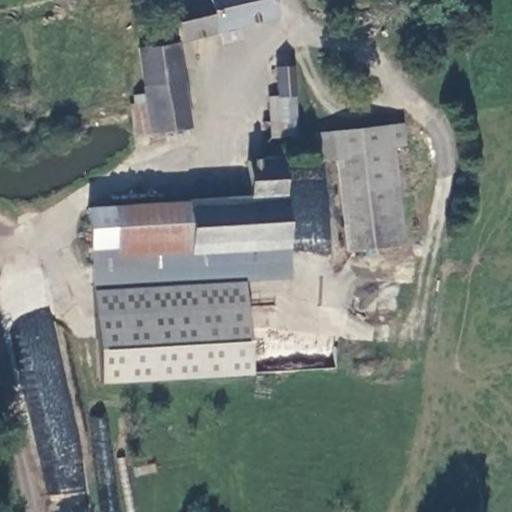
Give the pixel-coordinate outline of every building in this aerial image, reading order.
[(272,17),(268,0),(185,0),(170,4),(179,40),(272,17)] [(178,73),(174,47),(138,53),(150,133),(186,127),(184,114),(178,73)] [(294,96),(295,68),(279,68),(279,96),(294,96)] [(199,69),(178,73),(184,114),(205,110),(199,69)] [(293,134),(294,96),(279,96),(268,96),(268,134),(293,134)] [(340,255),(398,258),(403,135),(323,135),(322,164),(343,165),(340,255)] [(283,245),(282,160),(247,162),(247,200),(187,203),(188,249),(283,245)] [(283,275),(283,245),(188,249),(187,203),(85,208),(88,284),(283,275)] [(87,310),(90,378),(238,372),(238,302),(87,310)] [(36,410),(51,498),(84,492),(70,404),(36,410)]
